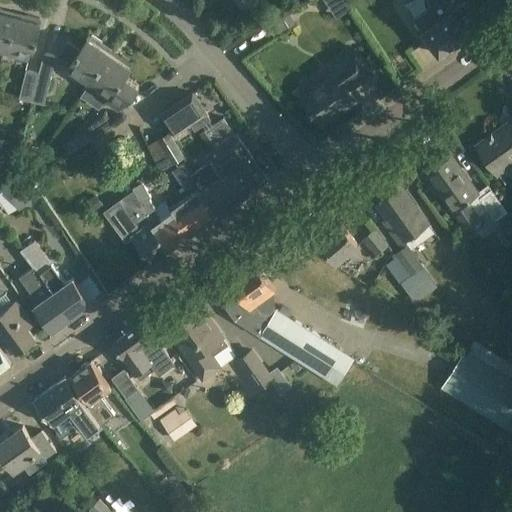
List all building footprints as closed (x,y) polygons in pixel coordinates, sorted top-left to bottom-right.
[(466,3),(464,0),(431,0),(432,2),(429,8),(414,18),(440,54),(468,35),(449,9),(466,3)] [(0,47),(3,49),(12,15),(1,12),(2,8),(0,7),(0,47)] [(23,18),(12,15),(3,49),(28,55),(37,21),(36,21),(37,17),(24,14),(23,18)] [(290,27),(284,18),(274,24),(280,34),(290,27)] [(90,81),(110,52),(100,46),(103,42),(92,35),(90,38),(89,38),(80,50),(69,42),(69,41),(68,40),(56,59),(57,60),(57,59),(69,67),(90,81)] [(350,89),(362,81),(373,73),(355,48),(331,65),(336,72),(302,96),(322,125),(345,108),(343,106),(355,97),(350,89)] [(106,98),(120,109),(133,94),(139,86),(125,76),(131,67),(130,66),(133,63),(122,56),(120,59),(110,52),(90,81),(109,94),(106,98)] [(32,100),(39,72),(27,69),(20,97),(32,100)] [(51,74),(39,72),(32,100),(44,103),(51,74)] [(193,91),(159,114),(174,136),(191,125),(195,130),(211,119),(208,114),(209,113),(193,91)] [(114,125),(106,114),(81,129),(88,141),(114,125)] [(224,117),(205,129),(218,148),(221,145),(236,165),(253,189),(268,179),(265,175),(236,135),(224,117)] [(511,120),(477,145),(497,173),(511,162),(511,120)] [(147,146),(160,172),(185,157),(169,132),(147,146)] [(26,143),(22,157),(34,161),(39,147),(26,143)] [(210,161),(190,174),(193,179),(201,190),(200,190),(217,214),(253,189),(236,165),(221,145),(218,148),(217,148),(206,156),(210,161)] [(427,173),(465,225),(488,209),(496,219),(508,211),(488,184),(478,192),(452,156),(427,173)] [(175,203),(170,207),(189,235),(194,231),(198,228),(217,214),(200,190),(201,190),(193,179),(190,174),(182,162),(173,169),(190,193),(179,201),(175,203)] [(33,163),(3,183),(19,209),(42,194),(34,183),(37,181),(37,180),(42,176),(33,163)] [(143,181),(134,187),(135,188),(152,221),(171,248),(189,235),(170,207),(165,201),(156,207),(150,197),(152,196),(143,181)] [(127,193),(120,198),(141,229),(132,235),(140,245),(151,262),(171,248),(152,221),(135,188),(132,190),(127,193)] [(398,190),(378,204),(388,218),(383,221),(395,237),(399,244),(402,248),(392,255),(394,258),(386,263),(408,293),(428,278),(431,276),(411,249),(434,233),(428,224),(417,208),(413,211),(409,206),(398,190)] [(94,196),(88,201),(95,210),(101,205),(96,198),(94,196)] [(511,216),(508,211),(496,219),(503,229),(511,222),(511,216)] [(341,223),(320,241),(337,262),(359,244),(341,223)] [(363,238),(377,254),(388,245),(374,229),(363,238)] [(66,283),(52,263),(35,239),(21,249),(26,255),(48,283),(72,317),(93,303),(74,277),(66,283)] [(53,331),(72,317),(48,283),(26,255),(21,249),(31,264),(33,267),(31,268),(20,276),(31,292),(39,303),(37,304),(35,306),(41,315),(53,331)] [(220,296),(219,296),(230,313),(235,320),(324,376),(340,351),(276,310),(270,319),(260,313),(255,305),(261,301),(276,291),(268,280),(256,263),(230,282),(234,287),(221,297),(220,296)] [(0,268),(0,292),(17,278),(5,264),(0,268)] [(0,340),(6,336),(16,351),(36,337),(28,326),(33,322),(17,301),(0,312),(0,340)] [(194,305),(171,322),(188,346),(183,349),(194,364),(204,379),(221,366),(237,355),(229,344),(223,335),(219,329),(207,313),(202,316),(194,305)] [(113,343),(125,359),(140,379),(155,368),(157,371),(158,370),(160,373),(174,363),(165,351),(154,335),(156,333),(146,319),(113,343)] [(465,350),(465,351),(442,387),(511,431),(511,380),(509,379),(511,374),(511,365),(474,340),(467,351),(465,350)] [(260,389),(271,381),(273,379),(269,374),(251,350),(238,359),(260,389)] [(0,372),(10,365),(0,351),(0,372)] [(90,411),(101,425),(115,414),(100,394),(110,387),(102,376),(91,361),(88,363),(87,363),(86,363),(85,363),(84,363),(83,363),(83,364),(82,364),(82,365),(81,365),(81,366),(80,366),(80,367),(80,368),(80,369),(70,376),(82,392),(89,402),(90,404),(87,406),(90,411)] [(111,378),(126,397),(138,388),(124,368),(111,378)] [(88,434),(101,425),(90,411),(87,406),(66,377),(34,399),(52,423),(59,433),(77,420),(88,434)] [(172,398),(151,413),(154,418),(176,403),(172,398)] [(175,408),(160,419),(175,439),(197,423),(186,408),(179,413),(175,408)] [(0,442),(0,449),(8,461),(15,469),(41,451),(46,458),(56,451),(42,430),(31,437),(23,426),(0,442)] [(511,446),(497,436),(492,444),(511,456),(511,446)] [(157,470),(170,491),(181,484),(168,463),(157,470)] [(174,511),(189,511),(196,507),(180,486),(164,499),(174,511)] [(111,511),(112,511),(98,499),(89,509),(90,510),(87,511),(111,511)]
